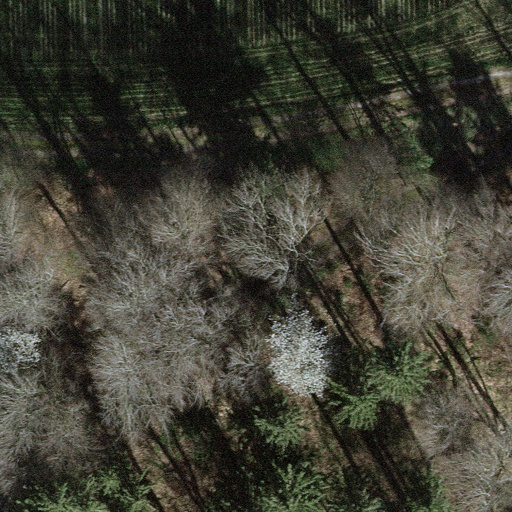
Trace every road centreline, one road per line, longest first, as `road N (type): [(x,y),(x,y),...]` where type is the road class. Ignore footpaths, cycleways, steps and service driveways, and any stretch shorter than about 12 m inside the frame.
road 1 (track): [(511,126),(50,415),(20,444),(0,486)]
road 2 (track): [(511,86),(312,128),(0,153)]
